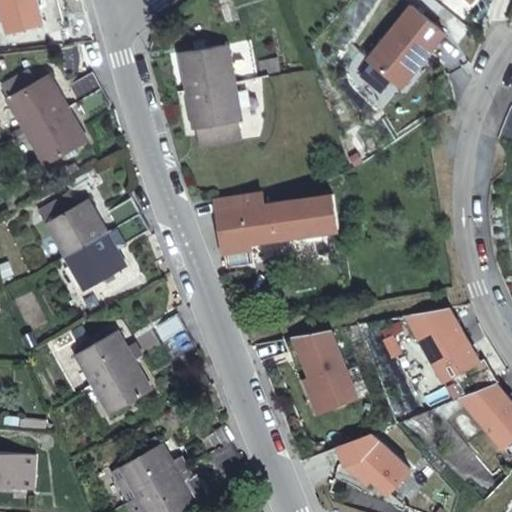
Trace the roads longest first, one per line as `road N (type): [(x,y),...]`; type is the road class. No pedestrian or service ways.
road 1 (residential): [(112,24),(164,196),(291,511)]
road 2 (residential): [(511,359),(494,339),(459,222),(466,152),(511,54)]
